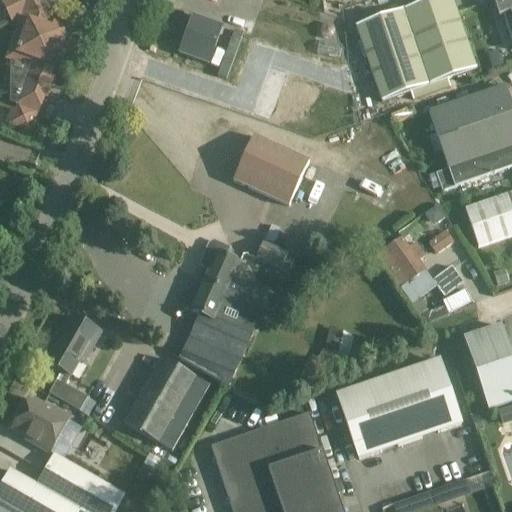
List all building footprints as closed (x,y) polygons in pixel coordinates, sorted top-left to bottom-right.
[(47,11),(67,0),(9,0),(3,3),(12,23),(21,19),(27,30),(20,50),(19,49),(17,54),(18,54),(15,63),(32,69),(34,70),(36,62),(58,70),(64,54),(61,53),(68,32),(49,25),(51,20),(47,11)] [(451,0),(436,0),(356,28),(382,104),(410,94),(413,102),(450,89),(448,81),(476,71),(476,70),(451,0)] [(511,0),(495,0),(492,1),(498,19),(503,17),(511,43),(511,42),(511,0)] [(223,27),(193,17),(180,54),(210,65),(223,27)] [(34,70),(32,69),(25,90),(22,89),(16,107),(38,115),(44,99),(48,100),(53,85),(52,85),(58,70),(36,62),(34,70)] [(511,169),(511,108),(505,88),(429,114),(436,134),(428,137),(434,154),(441,152),(448,171),(436,175),(443,193),(511,169)] [(30,133),(36,118),(26,115),(25,116),(12,112),(8,125),(30,133)] [(309,164),(253,139),(232,183),(289,209),(309,164)] [(511,237),(511,195),(465,211),(478,250),(511,237)] [(454,245),(446,233),(429,243),(437,256),(454,245)] [(304,242),(289,235),(283,248),(288,250),(287,254),(264,243),(256,260),(280,272),(281,270),(289,274),(304,242)] [(345,264),(324,239),(318,244),(339,269),(345,264)] [(409,249),(402,239),(376,257),(399,290),(400,289),(411,305),(437,287),(444,298),(464,284),(452,267),(432,281),(419,262),(426,257),(416,244),(409,249)] [(208,271),(203,282),(247,301),(246,303),(252,306),(262,310),(269,293),(234,278),(240,265),(226,259),(230,251),(214,244),(210,246),(201,267),(201,268),(208,271)] [(247,301),(203,282),(199,293),(192,290),(190,291),(184,306),(185,310),(201,317),(181,363),(230,391),(244,359),(243,358),(243,360),(231,355),(252,306),(246,303),(247,301)] [(447,316),(443,307),(422,316),(426,326),(447,316)] [(100,335),(71,318),(63,332),(65,333),(58,346),(53,343),(42,363),(70,378),(85,352),(89,355),(100,335)] [(326,346),(314,366),(317,367),(326,373),(339,351),(342,334),(329,327),(326,346)] [(511,404),(511,358),(501,327),(463,340),(488,412),(511,404)] [(209,388),(161,360),(122,426),(171,454),(209,388)] [(461,426),(439,362),(336,397),(358,461),(461,426)] [(79,413),(87,399),(72,391),(65,404),(79,413)] [(68,422),(29,400),(12,430),(36,444),(34,446),(49,455),(68,422)] [(341,511),(309,415),(211,449),(232,511),(341,511)] [(55,456),(37,488),(10,472),(0,489),(0,503),(15,511),(114,511),(124,496),(55,456)] [(430,494),(434,506),(464,496),(460,484),(430,494)]
